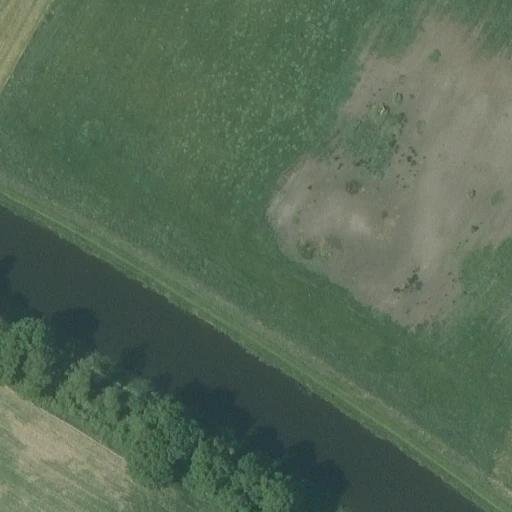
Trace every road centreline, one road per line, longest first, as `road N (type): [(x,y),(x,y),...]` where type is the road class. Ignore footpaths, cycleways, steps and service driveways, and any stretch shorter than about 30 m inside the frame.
road 1 (track): [(0,187),(266,335),(511,506)]
road 2 (track): [(0,329),(141,408),(299,511)]
